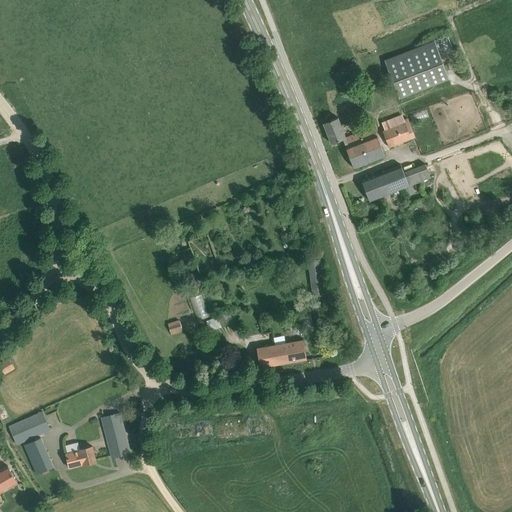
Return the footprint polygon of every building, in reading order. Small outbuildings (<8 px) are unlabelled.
[(434,41),(418,47),(384,60),(398,95),(448,76),(434,41)] [(390,147),(412,138),(415,137),(407,118),(405,119),(403,114),(382,122),(385,130),(383,130),(390,147)] [(332,143),(343,139),(347,137),(339,117),(324,123),(332,143)] [(373,126),(347,137),(343,139),(346,146),(354,168),(356,168),(355,168),(386,156),(373,126)] [(404,171),(401,165),(369,178),(363,180),(363,179),(362,180),(362,181),(370,200),(369,200),(370,201),(371,200),(431,177),(425,163),(404,171)] [(312,294),(321,293),(327,292),(326,286),(322,259),(307,261),(311,289),(312,294)] [(190,298),(198,319),(207,316),(199,294),(190,298)] [(183,330),(182,327),(180,321),(168,325),(171,334),(183,330)] [(307,359),(303,339),(257,347),(261,367),(307,359)] [(9,358),(0,363),(0,366),(5,374),(15,368),(9,358)] [(18,444),(50,430),(42,412),(10,425),(18,444)] [(112,458),(116,457),(131,453),(120,412),(102,417),(112,458)] [(54,467),(41,438),(25,445),(37,474),(54,467)] [(96,462),(92,446),(80,449),(66,453),(70,468),(84,464),(84,465),(96,462)] [(0,492),(18,482),(8,465),(0,470),(0,492)]
